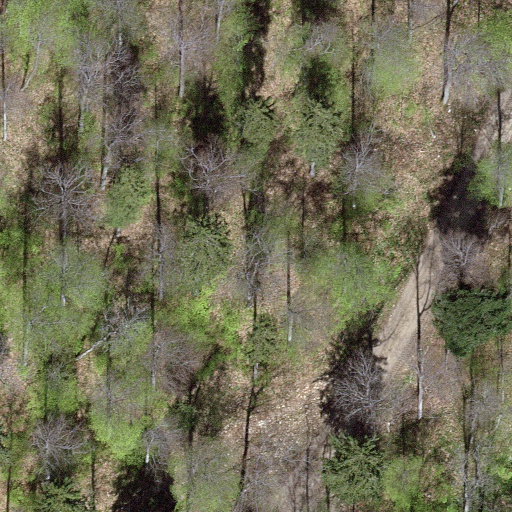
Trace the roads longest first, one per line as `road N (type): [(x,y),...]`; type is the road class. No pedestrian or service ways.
road 1 (track): [(511,117),(376,375),(283,511)]
road 2 (track): [(376,375),(238,443),(144,511)]
